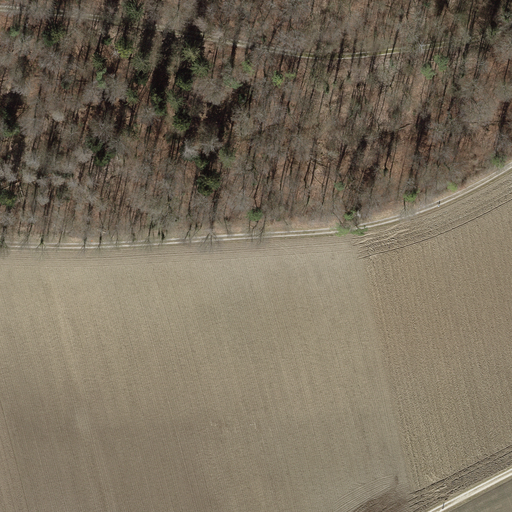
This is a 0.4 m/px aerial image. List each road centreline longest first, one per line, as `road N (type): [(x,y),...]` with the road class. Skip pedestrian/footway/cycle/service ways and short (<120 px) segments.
road 1 (track): [(0,243),(100,246),(376,223),(462,193),(511,165)]
road 2 (track): [(511,20),(423,51),(329,60),(255,53),(162,23),(0,8)]
